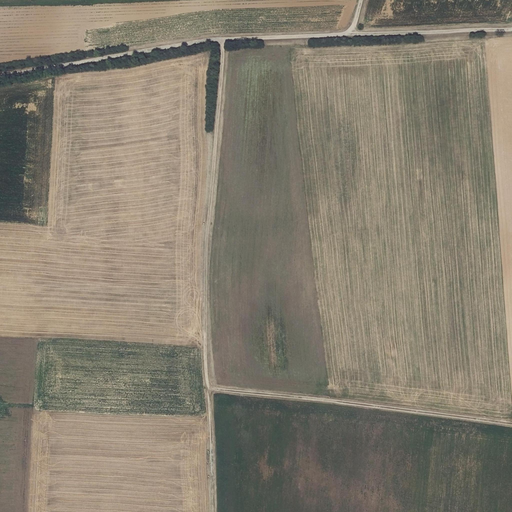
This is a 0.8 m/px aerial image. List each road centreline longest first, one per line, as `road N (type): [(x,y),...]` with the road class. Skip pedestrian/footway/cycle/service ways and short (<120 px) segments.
road 1 (track): [(213,511),(206,241),(222,38)]
road 2 (track): [(209,390),(511,422)]
road 3 (track): [(222,38),(0,74)]
road 4 (track): [(511,29),(345,34)]
road 5 (track): [(345,34),(222,38)]
